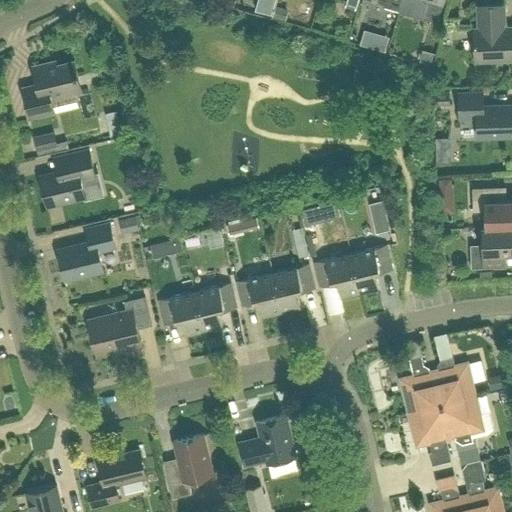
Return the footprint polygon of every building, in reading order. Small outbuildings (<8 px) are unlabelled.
[(261,0),(255,0),(252,9),(269,15),(273,4),(261,0)] [(365,0),(385,6),(398,9),(400,0),(365,0)] [(417,0),(413,14),(437,21),(443,0),(417,0)] [(506,25),(504,3),(477,5),(478,26),(473,27),(475,61),(511,59),(511,40),(511,25),(506,25)] [(82,91),(74,60),(49,66),(48,62),(33,66),(37,83),(23,86),(31,117),(55,112),(52,98),(82,91)] [(511,104),(483,105),(483,91),(458,92),(459,117),(477,117),(477,136),(511,134),(511,104)] [(441,163),(459,163),(459,138),(441,139),(441,163)] [(95,174),(89,149),(55,157),(58,171),(40,175),(47,205),(86,195),(81,178),(95,174)] [(456,198),(455,182),(445,182),(446,199),(456,198)] [(482,227),(511,225),(511,199),(499,200),(498,186),(472,187),(473,210),(485,210),(486,226),(482,226),(482,227)] [(116,246),(110,221),(86,227),(89,241),(58,249),(65,278),(103,269),(99,250),(116,246)] [(511,225),(482,227),(483,243),(470,244),(471,267),(498,266),(497,252),(511,251),(511,225)] [(182,235),(156,241),(159,258),(186,252),(182,235)] [(385,243),(350,252),(359,291),(378,287),(374,272),(391,268),(385,243)] [(340,296),(359,291),(350,252),(313,261),(319,286),(337,281),(340,296)] [(308,262),(272,271),(282,311),(300,306),(297,291),(314,287),(308,262)] [(282,311),(272,271),(236,280),(242,305),(259,300),(263,315),(282,311)] [(195,290),(204,330),(223,325),(219,310),(236,306),(230,281),(195,290)] [(204,330),(195,290),(158,299),(165,324),(182,320),(185,334),(204,330)] [(151,323),(145,296),(125,300),(128,311),(89,320),(97,352),(122,346),(123,349),(141,345),(137,326),(151,323)] [(437,364),(446,402),(475,395),(467,365),(463,362),(454,365),(452,355),(441,358),(437,364)] [(409,411),(438,404),(428,367),(421,362),(411,365),(413,375),(404,377),(402,381),(409,411)] [(507,384),(504,372),(488,376),(491,388),(507,384)] [(479,412),(475,395),(446,402),(455,439),(462,443),(473,440),(472,436),(486,433),(493,427),(489,410),(479,412)] [(447,441),(438,404),(409,411),(416,440),(420,443),(429,441),(431,450),(442,448),(447,441)] [(295,455),(285,413),(256,420),(260,436),(239,441),(245,464),(266,459),(266,462),(295,455)] [(212,472),(203,433),(174,440),(180,465),(166,468),(173,496),(191,492),(188,478),(212,472)] [(451,459),(449,447),(430,451),(432,463),(451,459)] [(146,475),(140,448),(97,459),(103,480),(87,484),(93,506),(120,499),(116,483),(146,475)] [(485,477),(481,459),(467,462),(462,468),(465,482),(485,477)] [(458,485),(455,473),(436,477),(439,489),(458,485)] [(467,489),(472,511),(503,511),(498,490),(494,487),(485,489),(482,479),(472,482),(467,489)] [(63,511),(57,484),(26,492),(30,511),(63,511)] [(432,506),(433,511),(463,511),(459,491),(452,487),(441,490),(443,499),(434,501),(432,506)] [(429,511),(430,503),(405,503),(404,511),(429,511)]
